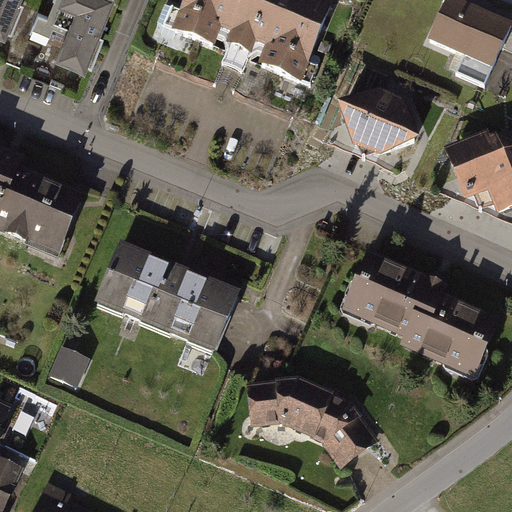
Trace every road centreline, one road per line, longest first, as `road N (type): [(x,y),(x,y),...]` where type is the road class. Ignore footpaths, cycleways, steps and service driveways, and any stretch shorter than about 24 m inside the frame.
road 1 (residential): [(0,110),(278,212),(309,196),(342,197),(511,263)]
road 2 (residential): [(390,511),(511,420)]
